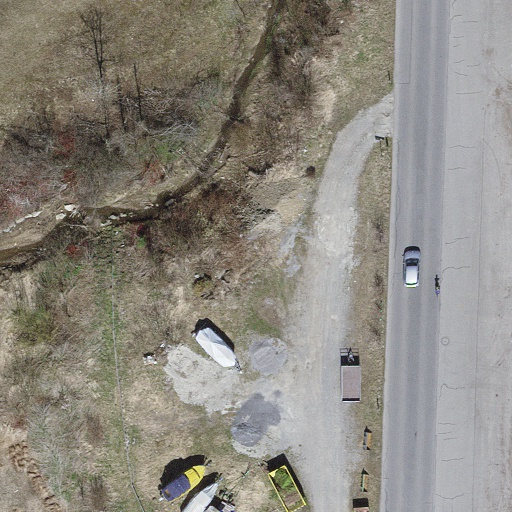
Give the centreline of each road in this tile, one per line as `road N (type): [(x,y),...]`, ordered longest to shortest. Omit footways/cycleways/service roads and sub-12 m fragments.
road 1 (track): [(425,0),(353,49),(339,511)]
road 2 (tertiary): [(430,0),(410,511)]
